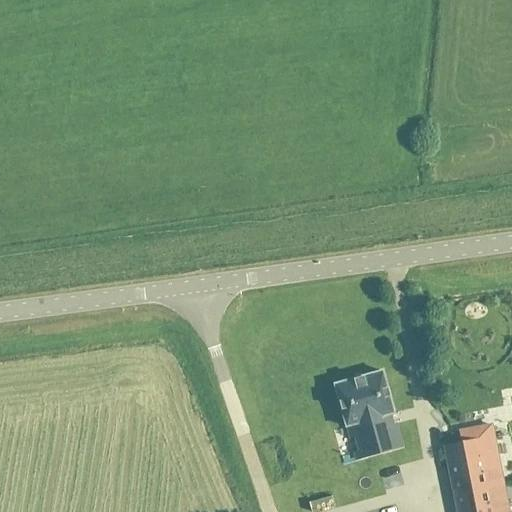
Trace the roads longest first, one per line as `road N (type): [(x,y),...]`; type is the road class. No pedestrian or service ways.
road 1 (tertiary): [(511,244),(198,287)]
road 2 (unclassified): [(198,287),(270,511)]
road 3 (tertiary): [(198,287),(0,312)]
